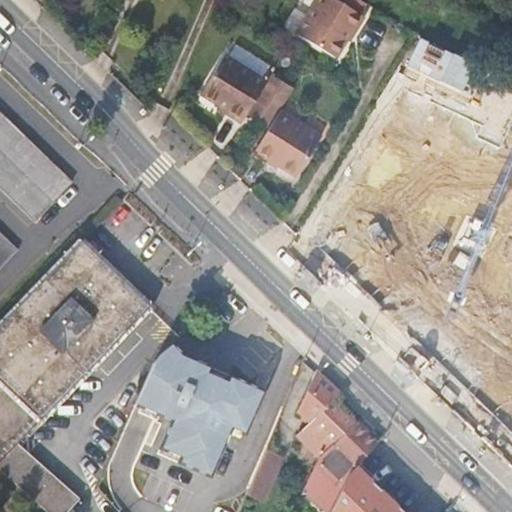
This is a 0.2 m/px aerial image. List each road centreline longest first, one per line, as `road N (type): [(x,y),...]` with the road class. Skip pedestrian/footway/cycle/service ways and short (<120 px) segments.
road 1 (secondary): [(510,511),(0,18)]
road 2 (unknown): [(151,129),(209,0)]
